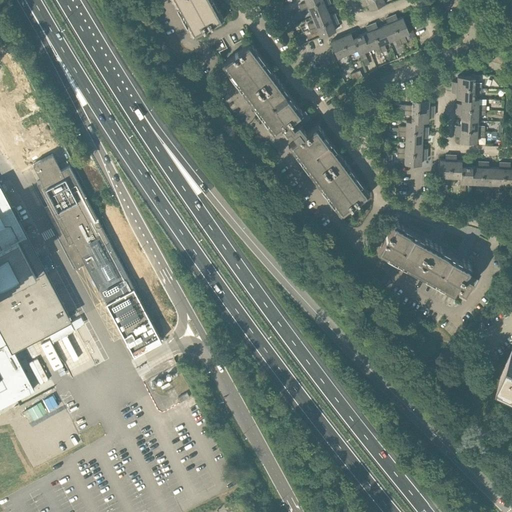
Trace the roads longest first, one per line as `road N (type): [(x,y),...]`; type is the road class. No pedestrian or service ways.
road 1 (trunk): [(32,0),(225,295),(391,511)]
road 2 (trunk): [(31,0),(78,108),(299,511)]
road 3 (trunk): [(506,511),(281,281),(130,110)]
road 4 (trunk): [(426,511),(195,211),(130,110)]
road 5 (residential): [(511,151),(452,147),(450,100),(433,68)]
road 6 (residential): [(511,249),(468,221),(430,220),(382,202)]
road 7 (residential): [(358,157),(378,88),(433,68)]
road 8 (trunk): [(130,110),(64,0)]
road 9 (residential): [(450,56),(417,1),(359,21)]
